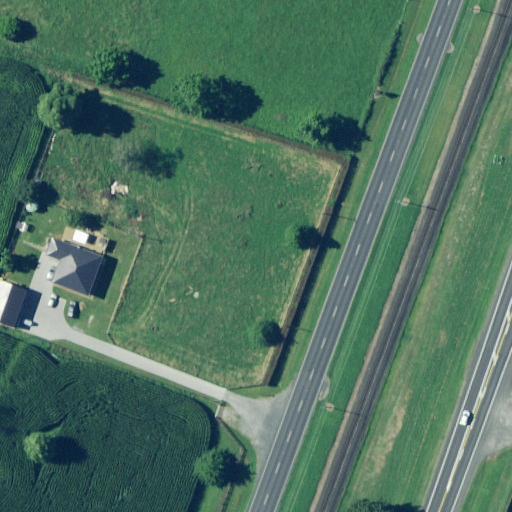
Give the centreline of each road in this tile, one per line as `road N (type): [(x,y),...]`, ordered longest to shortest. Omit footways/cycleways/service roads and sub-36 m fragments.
road 1 (secondary): [(261,511),(450,0)]
road 2 (primary): [(442,511),(511,322)]
